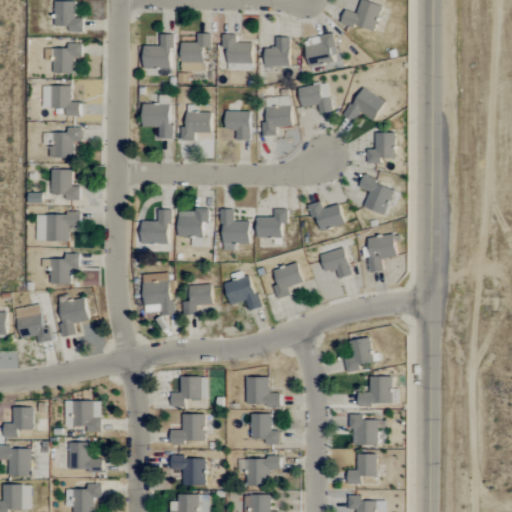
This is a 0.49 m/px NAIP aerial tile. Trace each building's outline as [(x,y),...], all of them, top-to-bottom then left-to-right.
[(382,7),(362,0),(360,0),(356,14),(345,10),(341,23),(373,33),(382,7)] [(54,27),(69,27),(68,32),(83,33),(83,18),(75,18),(76,2),(55,2),(54,27)] [(181,43),(181,72),(203,72),(203,48),(211,48),(211,34),(197,34),(197,43),(181,43)] [(172,69),(173,35),(160,35),(160,47),(144,46),(144,69),(172,69)] [(252,43),(237,43),(237,35),(223,35),(222,49),(228,49),(227,64),(243,64),(243,67),(252,67),(252,43)] [(308,67),(337,62),(333,35),(304,39),(308,67)] [(290,38),(275,38),(275,49),(265,48),(265,66),(290,67),(290,38)] [(68,49),(54,49),(53,74),(73,75),(74,58),(82,59),(82,44),(68,44),(68,49)] [(327,83),(298,88),(302,108),(318,105),(320,114),(333,111),(327,83)] [(80,117),(80,103),(71,103),(71,87),(43,87),(43,109),(66,109),(66,116),(80,117)] [(385,101),(360,88),(345,117),(354,122),(359,114),(375,122),(385,101)] [(267,123),(262,123),(263,136),(277,136),(276,128),(292,128),(291,97),(266,98),(267,123)] [(143,128),(159,128),(158,139),(171,139),(171,105),(143,104),(143,128)] [(211,113),(187,112),(186,127),(181,127),(181,141),(195,142),(195,133),(211,134),(211,113)] [(250,112),(226,112),(225,130),(236,130),(236,140),(250,141),(250,112)] [(50,145),(49,158),(74,159),(74,142),(82,142),(82,128),(67,128),(67,134),(44,133),(44,145),(50,145)] [(367,162),(396,161),(396,133),(375,134),(375,150),(367,150),(367,162)] [(72,171),(51,170),(51,194),(65,195),(64,200),(80,201),(80,187),(72,187),(72,171)] [(363,207),(384,215),(394,189),(363,177),(359,188),(369,192),(363,207)] [(339,205),(323,210),(321,202),(308,206),(312,219),(316,218),(321,232),(345,224),(339,205)] [(141,244),(170,245),(170,211),(157,210),(157,222),(142,222),(141,244)] [(235,244),(250,245),(250,222),(234,222),(235,210),(223,210),(222,251),(235,251),(235,244)] [(283,239),(282,225),(288,225),(288,210),(274,210),(274,218),(257,218),(257,239),(283,239)] [(69,242),(69,227),(80,227),(80,215),(37,215),(37,241),(69,242)] [(368,273),(383,272),(382,259),(397,258),(394,235),(368,238),(368,248),(365,248),(368,273)] [(338,280),(352,276),(343,248),(320,256),(325,272),(335,269),(338,280)] [(65,260),(43,260),(43,268),(50,268),(51,285),(71,285),(71,269),(79,269),(79,254),(65,255),(65,260)] [(288,288),(303,283),(297,263),(273,271),(277,285),(273,287),(277,300),(290,296),(288,288)] [(143,275),(145,313),(162,313),(162,316),(176,316),(175,302),(170,302),(169,274),(143,275)] [(250,312),(261,308),(249,276),(223,285),(231,306),(246,301),(250,312)] [(212,306),(211,285),(189,286),(190,302),(183,302),(183,316),(197,315),(197,306),(212,306)] [(89,321),(85,299),(59,303),(63,325),(60,325),(62,338),(77,335),(75,323),(89,321)] [(44,328),(40,306),(16,309),(20,339),(37,337),(38,344),(52,342),(50,327),(44,328)] [(343,342),(349,370),(375,365),(369,337),(343,342)] [(201,399),(202,377),(181,376),(180,392),(171,392),(171,407),(186,407),(186,398),(201,399)] [(392,376),(370,376),(370,392),(358,392),(358,404),(392,405),(392,376)] [(269,377),(247,377),(246,405),(280,405),(280,392),(269,392),(269,377)] [(102,431),(101,400),(65,401),(65,426),(87,426),(88,432),(102,431)] [(18,429),(33,430),(34,407),(13,407),(13,423),(4,423),(4,437),(18,438),(18,429)] [(206,415),(182,414),(182,430),(171,430),(170,444),(185,444),(185,440),(205,440),(206,415)] [(251,439),(266,439),(265,444),(279,444),(280,430),(272,430),(272,414),(251,414),(251,439)] [(364,415),(350,414),(349,428),(353,428),(353,445),(378,445),(378,420),(364,419),(364,415)] [(69,471),(103,471),(103,459),(90,459),(90,442),(68,443),(69,471)] [(9,475),(32,475),(32,447),(0,447),(0,459),(9,460),(9,475)] [(362,484),(362,476),(376,476),(377,454),(357,454),(356,470),(348,470),(348,484),(362,484)] [(183,485),(205,485),(206,457),(172,456),(172,469),(183,469),(183,485)] [(246,485),(269,486),(269,470),(280,471),(281,459),(241,458),(241,469),(246,469),(246,485)] [(9,511),(9,509),(31,510),(32,485),(3,484),(3,501),(0,501),(0,511),(9,511)] [(102,484),(87,484),(87,489),(66,490),(66,503),(73,503),(72,511),(93,511),(93,498),(102,498),(102,484)] [(279,511),(271,511),(271,495),(244,495),(243,511),(279,511)] [(376,511),(377,501),(362,501),(362,496),(348,495),(348,509),(356,510),(356,511),(376,511)]
